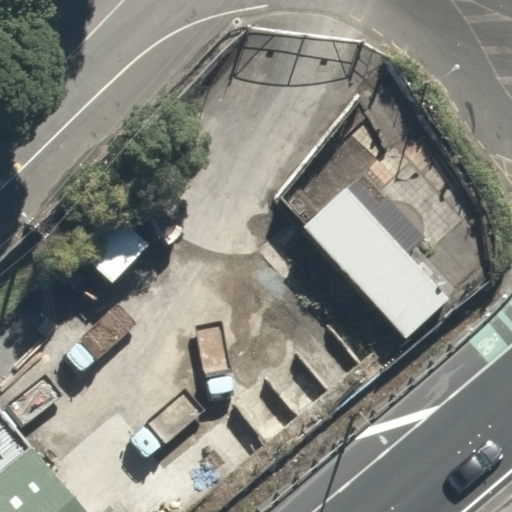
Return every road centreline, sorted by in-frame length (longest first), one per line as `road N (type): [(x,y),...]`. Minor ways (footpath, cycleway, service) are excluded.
road 1 (residential): [(0,127),(120,0)]
road 2 (trunk): [(386,511),(511,405)]
